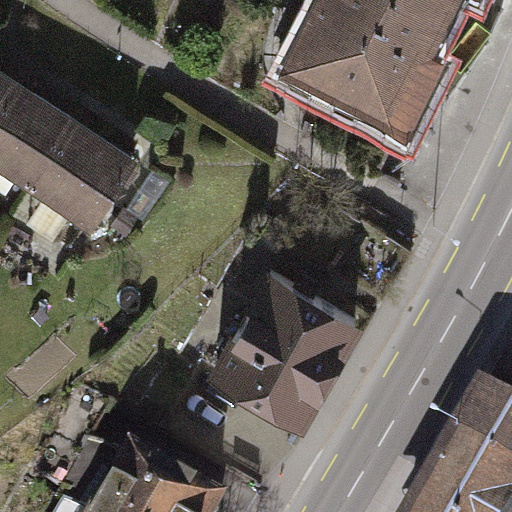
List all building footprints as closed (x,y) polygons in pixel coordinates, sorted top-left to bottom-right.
[(313,0),(285,58),(398,113),(431,46),(420,40),(439,0),(313,0)] [(0,100),(13,80),(0,71),(0,100)] [(72,118),(13,80),(0,100),(0,160),(31,180),(72,118)] [(133,157),(72,118),(31,180),(92,219),(133,157)] [(214,367),(296,413),(352,312),(270,267),(214,367)] [(511,361),(502,386),(511,389),(511,361)] [(110,400),(73,383),(0,439),(0,445),(59,485),(110,400)] [(466,422),(414,511),(492,511),(511,478),(511,396),(493,386),(470,424),(466,422)] [(51,511),(212,511),(215,506),(129,458),(98,511),(77,511),(58,501),(51,511)]
